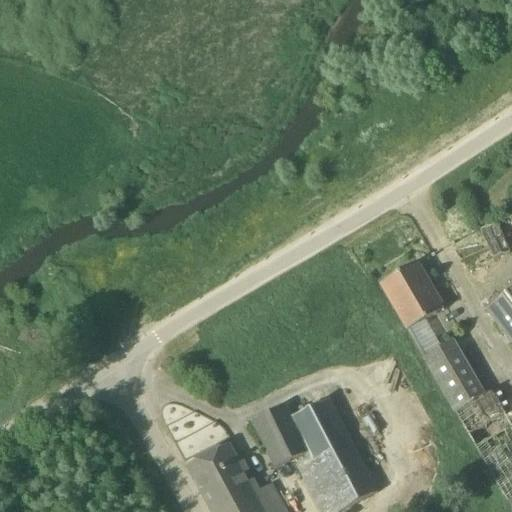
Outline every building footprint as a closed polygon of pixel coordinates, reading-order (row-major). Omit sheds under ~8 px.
[(510,253),(496,224),(480,231),(494,261),(510,253)] [(408,332),(428,321),(444,311),(417,264),(381,285),(408,332)] [(511,289),(485,310),(511,344),(511,289)] [(453,342),(424,359),(508,505),(511,502),(511,427),(492,394),(485,397),(453,342)] [(311,459),(296,467),(319,511),(344,511),(377,493),(331,400),(292,418),(286,406),(253,423),(277,470),(294,462),(309,454),(311,459)] [(256,496),(238,462),(228,445),(187,467),(211,511),(284,511),(271,488),(256,496)]
